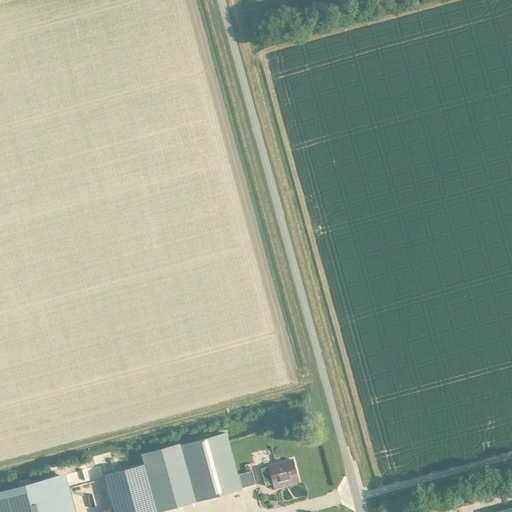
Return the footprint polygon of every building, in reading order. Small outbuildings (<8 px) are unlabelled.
[(224,432),(181,443),(196,500),(239,488),(235,473),(224,432)] [(196,499),(181,443),(140,454),(143,462),(141,463),(154,511),(196,499)] [(487,459),(494,457),(492,451),(485,453),(487,459)] [(266,464),(266,465),(259,467),(260,471),(262,472),(263,472),(264,475),(263,476),(262,478),(263,484),(271,482),(273,489),(272,482),(283,479),(284,484),(296,481),(290,458),(266,464)] [(102,473),(113,511),(154,511),(141,463),(102,473)] [(249,469),(235,473),(239,488),(253,484),(253,482),(250,472),(249,469)] [(71,511),(61,474),(0,491),(0,511),(71,511)] [(234,506),(253,501),(249,486),(230,491),(234,506)] [(464,501),(453,503),(455,511),(466,510),(464,501)]
